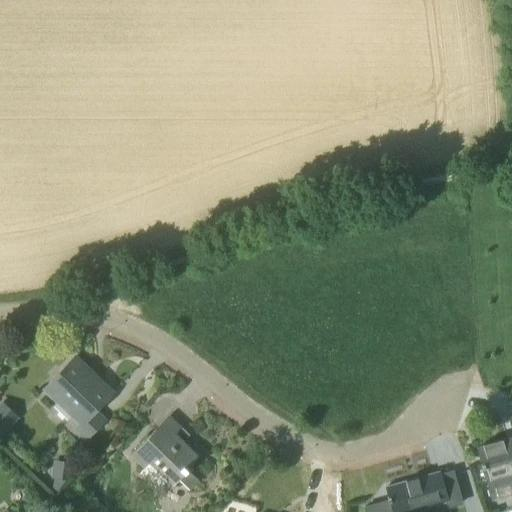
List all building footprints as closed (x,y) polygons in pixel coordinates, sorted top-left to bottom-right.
[(86,439),(104,421),(95,411),(112,393),(111,393),(106,398),(106,397),(82,374),(87,369),(75,357),(45,388),(82,423),(76,429),(86,439)] [(2,401),(0,403),(0,434),(2,436),(20,418),(2,401)] [(144,469),(140,472),(158,489),(166,480),(173,486),(178,481),(189,491),(199,481),(186,469),(199,456),(182,441),(179,444),(176,441),(173,445),(168,440),(181,426),(169,415),(156,429),(130,456),(144,469)] [(511,492),(511,488),(511,487),(511,438),(476,448),(491,500),(511,494),(511,492)] [(387,487),(393,511),(410,511),(446,502),(448,507),(462,503),(452,471),(440,475),(439,472),(387,487)]
